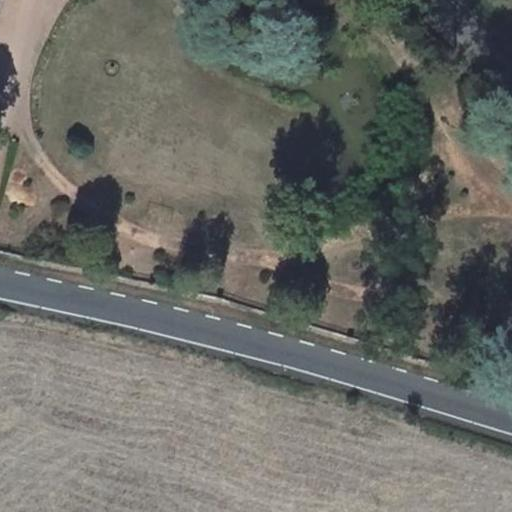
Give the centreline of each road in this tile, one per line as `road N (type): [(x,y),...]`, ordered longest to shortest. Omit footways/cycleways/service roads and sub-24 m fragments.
road 1 (unclassified): [(511,420),(0,278)]
road 2 (unclassified): [(511,94),(419,0)]
